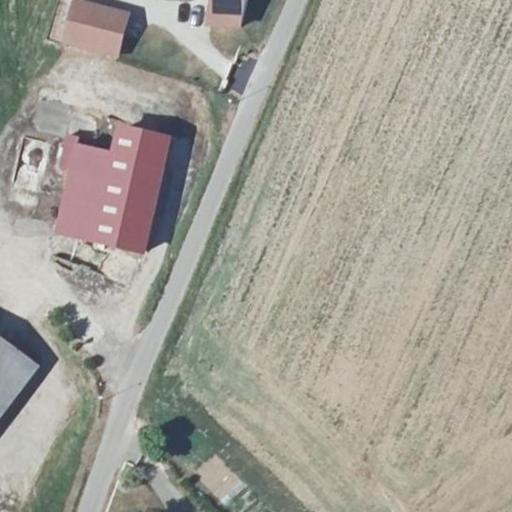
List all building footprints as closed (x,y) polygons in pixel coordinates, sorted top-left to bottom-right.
[(219,0),(217,27),(247,30),(253,0),(219,0)] [(81,2),(71,43),(121,56),(132,15),(81,2)] [(119,155),(97,236),(113,244),(150,253),(181,144),(173,143),(126,131),(119,155)] [(97,236),(119,155),(69,143),(63,165),(74,171),(59,228),(97,236)] [(0,333),(0,426),(44,367),(0,333)]
